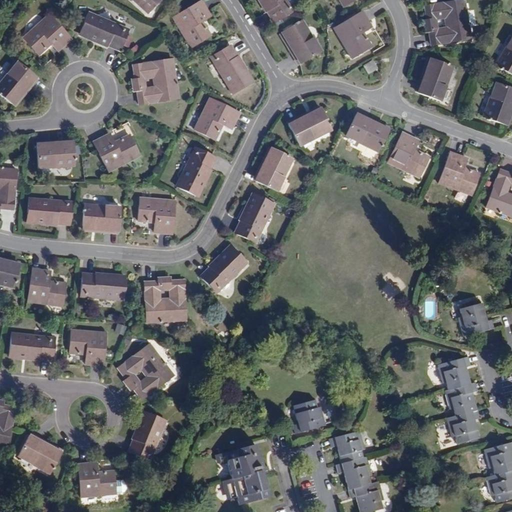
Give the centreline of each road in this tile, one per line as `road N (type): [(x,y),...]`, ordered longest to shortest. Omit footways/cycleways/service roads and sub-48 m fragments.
road 1 (residential): [(290,96),(263,124),(196,251),(145,258),(0,237)]
road 2 (residential): [(511,151),(386,103)]
road 3 (residential): [(69,396),(64,429),(94,443),(116,417),(104,393)]
road 4 (residential): [(69,113),(61,83),(87,66),(109,80),(103,113)]
